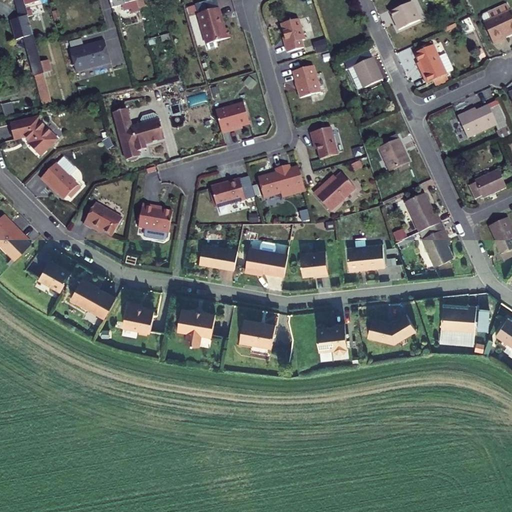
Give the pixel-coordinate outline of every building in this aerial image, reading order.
[(26,4),(24,0),(17,0),(22,17),(20,18),(33,63),(33,62),(46,104),(53,103),(45,72),(41,61),(29,16),(28,11),(26,4)] [(391,11),(399,30),(421,20),(412,2),(391,11)] [(484,22),(493,42),(506,36),(505,34),(511,31),(511,33),(511,32),(511,10),(511,9),(511,10),(509,5),(506,4),(488,12),(491,19),(484,22)] [(224,25),(220,8),(199,14),(207,44),(231,38),(228,29),(224,30),(222,25),(224,25)] [(491,19),(488,12),(484,14),(483,16),(485,21),(491,19)] [(305,40),(300,20),(282,25),(287,42),(285,42),(288,53),(304,48),(302,41),(305,40)] [(327,39),(313,42),(316,53),(329,50),(327,39)] [(105,40),(71,50),(77,71),(111,61),(105,40)] [(419,62),(425,75),(424,76),(427,83),(447,74),(439,57),(433,45),(415,53),(419,62)] [(364,88),(383,79),(370,50),(345,61),(348,69),(349,69),(359,90),(364,87),(364,88)] [(439,57),(447,74),(454,71),(446,54),(439,57)] [(49,59),(41,61),(45,72),(52,70),(49,59)] [(321,92),(314,66),(293,72),(300,98),(321,92)] [(257,82),(250,77),(246,82),(253,87),(257,82)] [(501,141),(511,136),(511,131),(498,101),(477,110),(472,112),(471,110),(457,116),(467,138),(496,125),(499,130),(497,131),(499,137),(501,141)] [(250,125),(244,103),(216,111),(222,134),(237,130),(236,128),(250,125)] [(165,139),(159,114),(154,112),(143,115),(141,119),(142,123),(132,125),(127,108),(114,112),(127,159),(130,159),(131,159),(136,158),(137,156),(140,156),(139,151),(147,149),(146,144),(165,139)] [(41,122),(40,117),(12,124),(15,139),(26,137),(31,142),(29,144),(41,156),(58,139),(41,122)] [(338,155),(331,128),(313,132),(320,159),(338,155)] [(390,137),(378,142),(391,171),(411,161),(400,138),(392,141),(390,137)] [(78,185),(56,163),(41,178),(47,184),(48,183),(64,199),(78,185)] [(305,191),(298,166),(290,169),(289,165),(276,169),(277,175),(274,176),(271,174),(258,177),(264,198),(281,193),(282,197),(305,191)] [(468,184),(474,198),(481,195),(482,197),(506,187),(498,168),(474,179),(475,181),(468,184)] [(356,189),(341,173),(322,190),(320,188),(314,193),(331,212),(356,189)] [(245,200),(240,179),(227,183),(227,185),(223,186),(222,184),(211,187),(217,207),(245,200)] [(425,192),(407,201),(420,232),(428,228),(442,221),(439,214),(436,216),(425,192)] [(123,218),(97,202),(84,223),(92,228),(94,224),(113,235),(123,218)] [(137,226),(145,228),(144,234),(146,237),(163,240),(165,238),(167,231),(168,232),(172,210),(155,207),(156,205),(142,203),(137,226)] [(0,241),(16,258),(33,242),(5,214),(0,218),(0,241)] [(511,225),(508,217),(489,225),(504,259),(511,256),(511,225)] [(423,239),(429,253),(435,265),(454,257),(448,244),(442,230),(446,229),(442,221),(428,228),(432,235),(423,239)] [(446,229),(442,230),(448,244),(452,242),(446,229)] [(261,242),(260,249),(249,247),(245,271),(257,273),(257,270),(284,275),(288,254),(275,252),(276,245),(275,243),(263,241),(261,242)] [(235,269),(238,250),(203,244),(200,263),(235,269)] [(382,244),(347,248),(349,270),(385,266),(382,244)] [(328,274),(325,251),(300,253),(303,276),(319,274),(319,276),(328,274)] [(62,289),(72,271),(50,259),(40,277),(62,289)] [(117,297),(83,277),(72,298),(105,317),(117,297)] [(136,304),(128,302),(123,325),(140,329),(141,331),(145,332),(148,330),(151,330),(154,310),(138,307),(136,304)] [(443,306),(442,327),(476,329),(476,324),(477,308),(477,305),(469,304),(468,308),(443,306)] [(216,314),(182,307),(178,329),(187,331),(185,343),(199,345),(201,334),(212,336),(216,314)] [(490,308),(477,308),(476,324),(479,324),(479,328),(487,329),(489,327),(490,308)] [(416,330),(407,313),(390,322),(386,321),(372,317),(368,336),(394,342),(416,330)] [(495,335),(511,345),(511,320),(507,317),(495,335)] [(276,324),(244,319),(240,341),(272,346),(276,324)] [(346,348),(344,324),(334,324),(334,326),(315,328),(318,350),(333,349),(333,350),(336,353),(342,352),(344,349),(344,348),(346,348)] [(475,342),(476,329),(442,327),(441,340),(475,342)]
